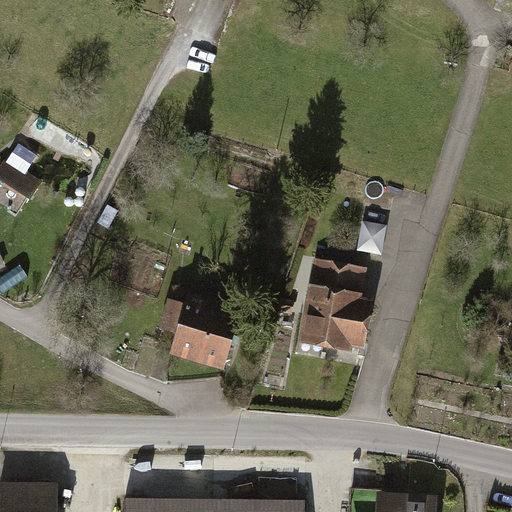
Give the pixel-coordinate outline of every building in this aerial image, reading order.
[(0,176),(0,185),(33,205),(46,184),(28,174),(38,157),(18,145),(0,176)] [(118,210),(106,204),(96,224),(107,230),(118,210)] [(386,252),(389,222),(370,220),(367,250),(386,252)] [(369,270),(315,261),(299,352),(353,361),(354,356),(367,359),(376,306),(363,304),(369,270)] [(174,363),(227,379),(247,316),(194,300),(195,294),(176,288),(160,337),(180,343),(174,363)] [(58,511),(59,490),(0,489),(0,492),(0,511),(58,511)] [(440,511),(441,501),(355,497),(354,511),(440,511)]
